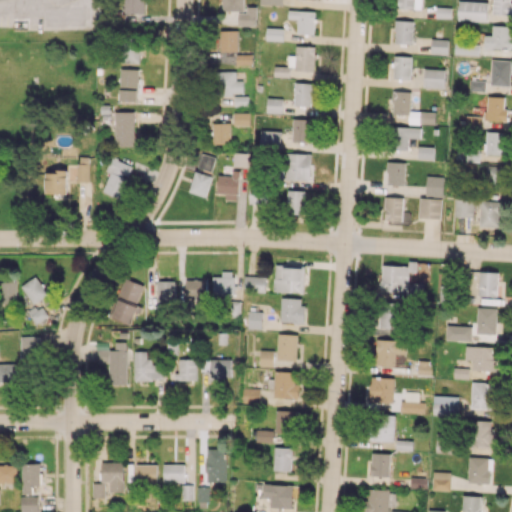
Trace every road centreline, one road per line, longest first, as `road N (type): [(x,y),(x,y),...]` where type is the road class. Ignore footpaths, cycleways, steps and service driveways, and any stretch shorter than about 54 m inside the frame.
road 1 (residential): [(180,0),(172,157),(158,193),(93,282),(74,333),(71,511)]
road 2 (residential): [(358,0),(328,511)]
road 3 (residential): [(511,253),(239,237),(0,238)]
road 4 (residential): [(235,421),(0,422)]
